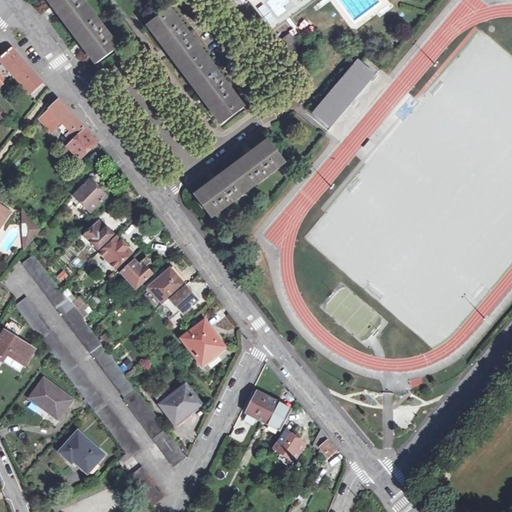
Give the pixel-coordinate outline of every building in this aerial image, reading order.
[(119,47),(83,0),(49,0),(97,64),(119,47)] [(244,107),(171,8),(148,25),(222,123),(244,107)] [(281,40),(289,48),(296,41),(288,33),(281,40)] [(13,48),(2,58),(3,59),(16,73),(32,91),(43,82),(26,63),(13,48)] [(323,107),(317,115),(314,118),(327,130),(330,131),(379,72),(365,59),(363,61),(361,63),(323,107)] [(101,96),(107,103),(111,101),(105,93),(101,96)] [(59,100),(49,108),(63,124),(59,128),(72,142),(67,147),(78,159),(97,142),(59,100)] [(63,124),(49,108),(38,119),(52,134),(59,128),(63,124)] [(286,162),(269,140),(195,196),(212,218),(286,162)] [(92,180),(90,182),(84,175),(74,188),(79,193),(76,196),(92,212),(108,196),(92,180)] [(0,206),(0,225),(9,213),(0,206)] [(27,226),(32,220),(22,209),(23,250),(27,245),(31,240),(26,236),(31,230),(27,226)] [(26,236),(31,240),(40,229),(32,220),(27,226),(31,230),(26,236)] [(116,234),(102,220),(85,237),(98,251),(116,234)] [(103,262),(107,266),(110,264),(116,269),(133,253),(124,243),(126,240),(121,235),(118,237),(100,253),(106,259),(103,262)] [(65,296),(60,290),(45,268),(33,253),(21,261),(123,399),(122,400),(174,470),(187,460),(185,457),(177,446),(126,377),(108,353),(91,331),(82,319),(76,310),(70,303),(65,296)] [(145,260),(138,266),(135,262),(121,273),(135,289),(152,274),(146,268),(149,264),(145,260)] [(177,307),(182,313),(183,315),(199,301),(171,269),(149,288),(164,304),(165,304),(170,299),(177,307)] [(65,296),(72,291),(71,289),(75,285),(70,280),(60,290),(65,296)] [(72,291),(65,296),(70,303),(77,297),(72,291)] [(44,349),(50,357),(87,407),(125,456),(117,464),(121,469),(140,453),(26,298),(14,306),(44,349)] [(170,299),(165,304),(171,311),(173,309),(174,310),(177,307),(170,299)] [(84,302),(76,310),(82,319),(91,312),(84,302)] [(177,307),(174,310),(179,316),(182,313),(177,307)] [(205,322),(182,340),(203,366),(223,351),(216,342),(219,340),(205,322)] [(6,355),(23,366),(33,350),(16,340),(4,332),(0,338),(0,359),(4,354),(6,350),(8,352),(6,355)] [(99,339),(106,345),(110,341),(104,334),(99,339)] [(42,366),(50,357),(44,349),(35,360),(42,366)] [(23,366),(4,354),(0,359),(0,360),(19,373),(23,366)] [(150,390),(159,402),(157,403),(175,427),(202,407),(183,384),(172,392),(163,381),(150,390)] [(41,384),(27,402),(54,424),(68,406),(41,384)] [(270,426),(276,428),(281,431),(292,410),(257,392),(247,413),(248,414),(258,419),(261,421),(270,426)] [(258,419),(248,414),(244,422),(250,426),(257,423),(258,419)] [(248,428),(236,423),(230,438),(242,443),(248,428)] [(320,447),(325,435),(321,430),(314,445),(320,447)] [(280,454),(277,458),(289,466),(305,444),(296,438),(293,436),(285,431),(272,448),(280,454)] [(86,476),(102,458),(76,435),(58,455),(69,465),(72,463),(86,476)] [(328,441),(322,446),(318,453),(325,460),(336,451),(328,441)] [(177,446),(185,457),(188,453),(181,444),(177,446)] [(280,454),(272,448),(270,453),(277,458),(280,454)] [(153,511),(164,502),(142,472),(130,480),(153,511)]
